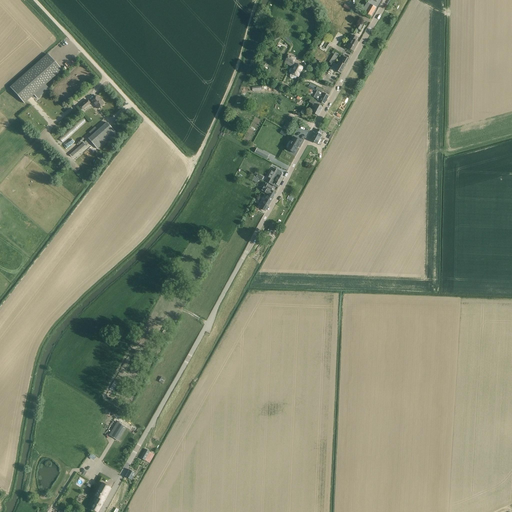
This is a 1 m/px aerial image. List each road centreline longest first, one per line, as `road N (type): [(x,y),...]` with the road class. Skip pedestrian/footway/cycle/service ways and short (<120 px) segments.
road 1 (unclassified): [(98,511),(386,0)]
road 2 (unclassified): [(130,104),(34,0)]
